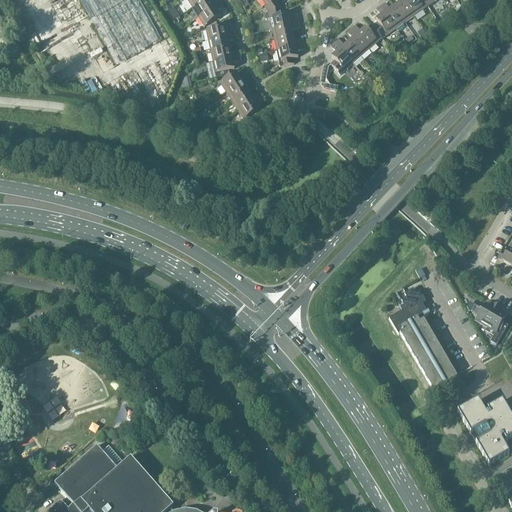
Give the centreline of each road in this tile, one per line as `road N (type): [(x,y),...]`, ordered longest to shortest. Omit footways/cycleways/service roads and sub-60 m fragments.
road 1 (secondary): [(511,52),(269,310)]
road 2 (secondary): [(278,321),(511,71)]
road 3 (secondary): [(269,310),(231,276),(149,228),(0,186)]
road 4 (secondary): [(0,216),(108,241),(171,269),(257,333)]
road 5 (secondary): [(414,511),(325,375),(278,321)]
road 6 (secondary): [(257,333),(382,511)]
road 7 (unclassified): [(498,511),(444,419),(446,405),(485,382)]
